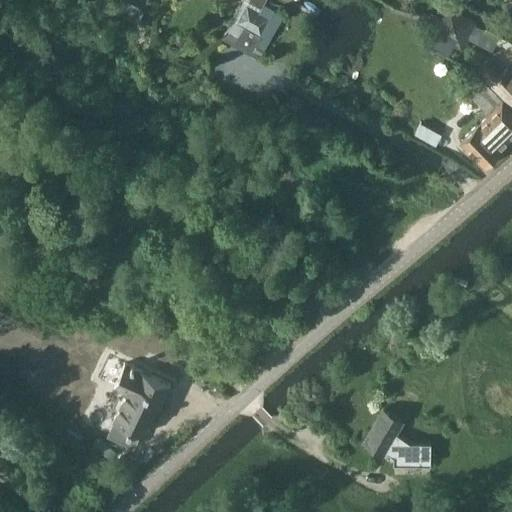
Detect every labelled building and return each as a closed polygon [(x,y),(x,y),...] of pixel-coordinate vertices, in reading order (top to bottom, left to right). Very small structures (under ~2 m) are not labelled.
[(244,4),(233,24),(240,28),(259,38),(253,49),(263,55),(283,16),(262,2),(260,8),(258,11),(244,4)] [(460,49),(475,20),(448,5),(433,34),(460,49)] [(500,76),(497,73),(486,61),(477,69),(511,105),(511,75),(507,70),(500,76)] [(501,148),(511,137),(511,112),(482,82),(469,95),(489,115),(478,125),(477,124),(461,140),(485,165),(502,149),(501,148)] [(102,253),(90,277),(95,279),(104,284),(117,261),(102,253)] [(118,422),(111,436),(137,448),(144,434),(147,435),(160,408),(163,409),(174,385),(128,363),(117,386),(130,392),(117,421),(118,422)] [(364,441),(382,453),(384,450),(394,456),(394,463),(413,464),(430,464),(431,464),(431,442),(410,442),(397,434),(404,422),(383,409),(364,441)]
